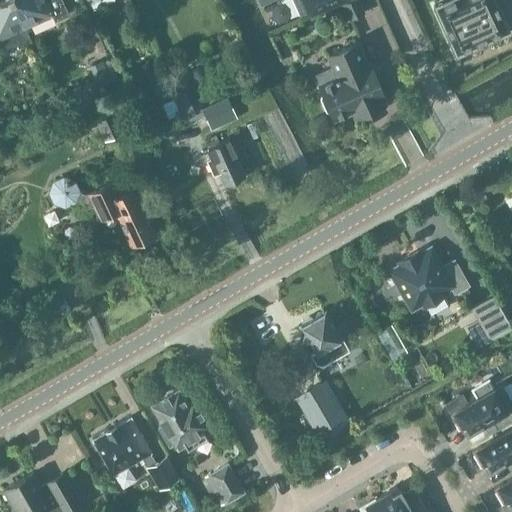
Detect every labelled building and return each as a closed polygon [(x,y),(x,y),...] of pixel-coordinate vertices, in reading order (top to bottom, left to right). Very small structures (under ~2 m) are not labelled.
[(0,49),(1,52),(30,38),(25,27),(13,1),(10,0),(5,0),(0,2),(0,49)] [(13,0),(13,1),(25,27),(53,15),(56,21),(68,15),(60,0),(13,0)] [(337,0),(293,0),(301,16),(337,0)] [(358,0),(353,0),(343,4),(350,19),(364,12),(358,0)] [(438,15),(447,36),(456,55),(455,55),(456,57),(458,56),(478,47),(479,48),(480,47),(479,44),(486,40),(488,44),(490,43),(489,42),(509,33),(511,32),(510,31),(496,0),(462,0),(464,2),(439,13),(437,14),(438,15)] [(72,22),(61,27),(65,36),(76,31),(72,22)] [(334,118),(354,110),(357,117),(364,114),(368,116),(376,112),(378,108),(385,105),(382,97),(385,96),(371,63),(367,65),(357,43),(329,55),(335,68),(339,77),(321,85),(320,86),(323,93),(321,97),(327,109),(331,111),(334,118)] [(104,60),(88,67),(97,86),(113,79),(104,60)] [(196,70),(195,76),(199,79),(205,77),(206,71),(201,68),(196,70)] [(335,68),(317,76),(321,85),(339,77),(335,68)] [(165,80),(154,85),(159,96),(170,91),(165,80)] [(69,91),(57,96),(61,104),(72,99),(69,91)] [(233,106),(208,118),(213,129),(238,118),(233,106)] [(115,110),(95,119),(106,141),(126,132),(115,110)] [(19,114),(7,116),(9,127),(20,125),(19,114)] [(255,121),(248,124),(254,138),(261,135),(255,121)] [(56,132),(38,139),(42,150),(60,142),(56,132)] [(216,135),(205,140),(208,148),(219,143),(216,135)] [(245,174),(229,138),(219,143),(208,148),(215,163),(210,165),(214,174),(219,172),(224,183),(245,174)] [(101,219),(116,212),(132,245),(156,233),(135,188),(118,196),(112,183),(90,194),(90,195),(77,191),(73,182),(64,179),(55,183),(52,192),(56,201),(65,204),(74,200),(96,208),(101,219)] [(21,232),(30,216),(22,212),(13,227),(21,232)] [(405,263),(391,271),(396,279),(394,281),(405,300),(407,299),(412,308),(452,285),(456,292),(470,284),(455,259),(442,266),(431,248),(417,256),(416,254),(404,260),(405,263)] [(502,307),(479,320),(489,336),(511,323),(502,307)] [(302,325),(300,326),(304,332),(302,338),(309,340),(315,352),(312,354),(317,363),(322,364),(349,349),(326,311),(314,318),(309,316),(303,320),(302,325)] [(511,324),(511,323),(489,336),(491,341),(511,328),(511,324)] [(391,325),(377,333),(393,360),(407,352),(391,325)] [(451,413),(459,428),(463,426),(468,433),(491,419),(497,428),(496,429),(497,430),(511,420),(511,399),(502,383),(494,388),(489,380),(473,389),(478,397),(459,408),(451,413)] [(327,385),(302,399),(324,437),(349,423),(327,385)] [(153,404),(151,405),(152,406),(163,424),(160,426),(159,427),(159,428),(160,428),(169,444),(169,445),(170,446),(171,445),(174,443),(178,450),(187,445),(185,442),(203,432),(205,435),(213,430),(195,399),(195,398),(193,399),(194,401),(188,404),(180,390),(179,388),(178,389),(153,404)] [(454,399),(445,404),(451,413),(459,408),(454,399)] [(94,438),(92,439),(93,440),(94,440),(114,474),(128,466),(125,460),(137,453),(140,459),(142,458),(160,489),(179,477),(166,455),(156,461),(151,453),(152,452),(132,418),(131,416),(130,417),(116,425),(116,424),(114,426),(115,428),(111,431),(109,428),(107,429),(108,431),(94,438)] [(511,427),(472,451),(481,465),(485,463),(489,470),(511,456),(511,427)] [(227,464),(208,475),(224,503),(243,491),(243,492),(245,491),(244,490),(229,464),(228,463),(227,463),(227,464)] [(33,473),(4,489),(17,511),(39,511),(41,511),(70,511),(80,506),(83,505),(64,472),(41,486),(33,473)] [(511,477),(494,488),(503,502),(507,500),(511,507),(511,506),(511,477)] [(379,497),(387,511),(428,511),(413,486),(403,492),(401,490),(394,494),(391,490),(379,497)] [(387,511),(379,497),(366,505),(368,509),(363,511),(387,511)]
